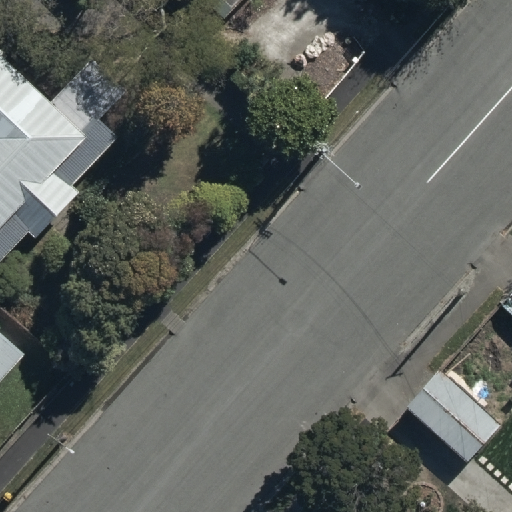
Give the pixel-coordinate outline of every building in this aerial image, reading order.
[(91,0),(71,0),(82,10),(91,0)] [(182,0),(206,23),(212,17),(221,26),(246,0),(182,0)] [(0,272),(29,242),(35,247),(78,201),(72,196),(120,145),(101,127),(134,93),(97,58),(50,108),(0,61),(0,272)] [(0,342),(0,392),(25,365),(0,342)] [(399,420),(458,472),(491,435),(432,382),(399,420)]
